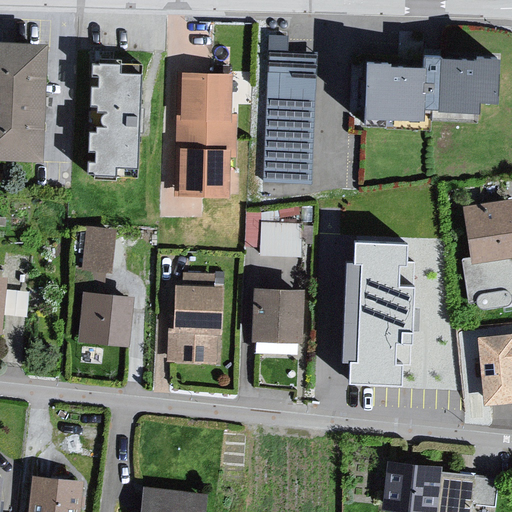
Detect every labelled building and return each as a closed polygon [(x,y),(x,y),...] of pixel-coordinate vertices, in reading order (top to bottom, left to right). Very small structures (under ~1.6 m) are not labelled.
[(35,52),(0,49),(0,168),(32,169),(35,52)] [(316,51),(268,49),(260,179),(309,182),(316,51)] [(421,57),(362,55),(359,123),(430,126),(431,109),(473,111),(473,92),(501,93),(503,53),(427,50),(421,57)] [(142,77),(87,71),(81,180),(139,183),(142,77)] [(231,78),(181,77),(175,202),(229,203),(231,78)] [(511,198),(511,195),(463,201),(470,257),(511,252),(511,198)] [(264,215),(299,214),(299,204),(263,205),(264,215)] [(259,249),(301,250),(302,214),(246,213),(246,240),(260,241),(259,249)] [(131,234),(85,233),(76,345),(125,350),(131,234)] [(406,235),(350,233),(344,378),(400,381),(406,235)] [(223,290),(171,287),(164,366),(219,370),(223,290)] [(300,291),(248,290),(248,343),(298,345),(300,291)] [(511,332),(479,336),(486,398),(511,395),(511,332)] [(439,468),(382,462),(381,511),(388,511),(434,511),(439,474),(439,468)] [(497,479),(439,474),(434,511),(470,511),(471,508),(495,511),(497,479)] [(77,511),(81,484),(27,477),(24,511),(77,511)] [(203,511),(206,494),(139,489),(138,511),(203,511)]
